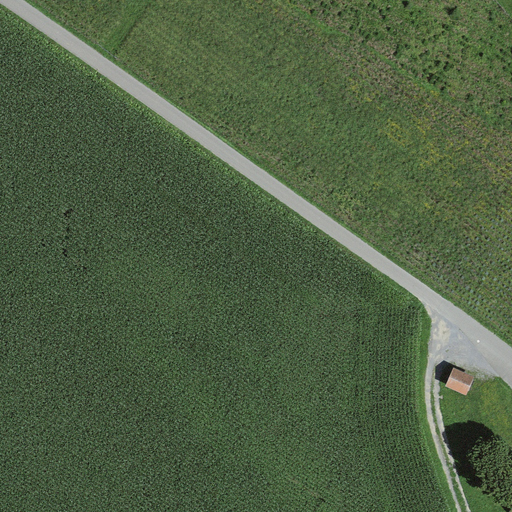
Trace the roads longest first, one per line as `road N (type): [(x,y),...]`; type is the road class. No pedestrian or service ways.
road 1 (unclassified): [(7,0),(511,361)]
road 2 (track): [(468,511),(432,388),(442,308)]
